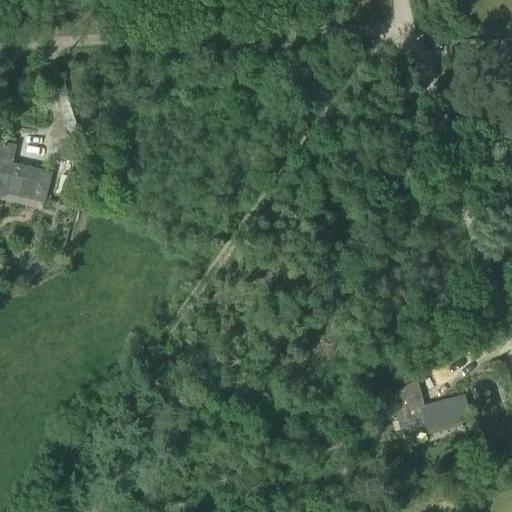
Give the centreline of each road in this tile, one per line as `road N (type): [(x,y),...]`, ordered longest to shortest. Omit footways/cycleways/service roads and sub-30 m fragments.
road 1 (track): [(388,33),(32,511)]
road 2 (track): [(0,47),(413,32)]
road 3 (track): [(511,344),(413,32)]
